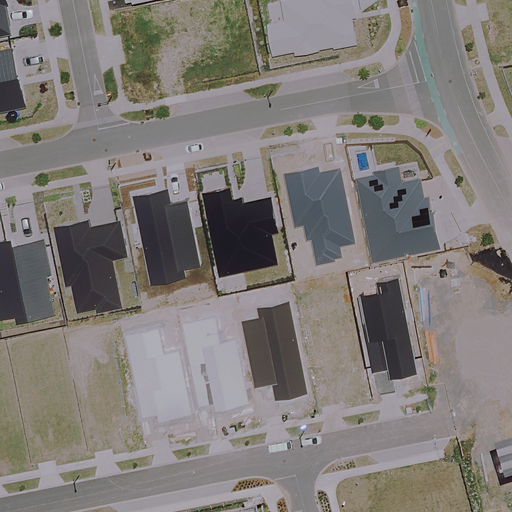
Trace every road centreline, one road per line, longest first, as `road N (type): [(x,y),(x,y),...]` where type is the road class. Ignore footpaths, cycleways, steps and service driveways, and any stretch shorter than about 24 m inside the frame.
road 1 (residential): [(445,76),(101,143)]
road 2 (residential): [(288,458),(4,511)]
road 3 (residential): [(442,421),(288,458)]
road 4 (residential): [(445,76),(511,215)]
road 5 (residential): [(70,0),(101,143)]
